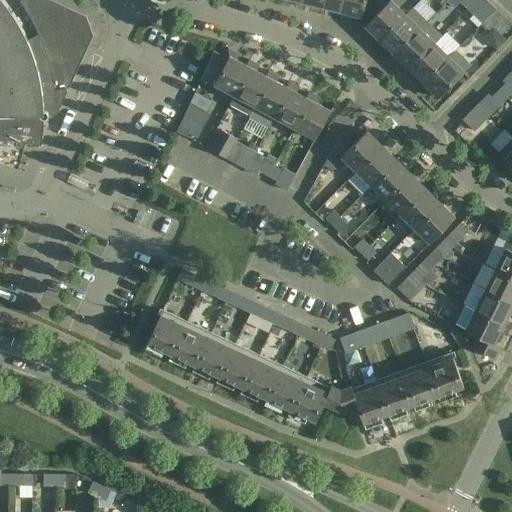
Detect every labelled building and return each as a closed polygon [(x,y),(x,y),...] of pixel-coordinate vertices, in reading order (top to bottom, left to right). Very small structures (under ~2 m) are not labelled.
[(0,0),(0,138),(41,146),(44,113),(57,113),(57,114),(93,35),(86,16),(50,0),(21,0),(20,1),(31,18),(40,36),(29,41),(14,14),(2,0),(0,0)] [(324,0),(322,8),(342,13),(345,0),(324,0)] [(345,0),(342,13),(362,18),(366,0),(345,0)] [(406,14),(406,13),(399,7),(406,0),(405,0),(389,0),(365,25),(380,40),(406,14)] [(485,3),(477,12),(484,18),(492,10),(495,7),(488,0),(485,3)] [(380,40),(394,54),(427,21),(413,6),(406,13),(406,14),(380,40)] [(501,18),(493,27),(500,33),(508,26),(508,25),(511,23),(504,15),(501,18)] [(394,54),(409,69),(442,35),(427,21),(394,54)] [(435,42),(409,69),(423,83),(449,56),(435,42)] [(201,77),(234,94),(235,95),(250,67),(247,65),(237,60),(240,54),(229,49),(225,57),(214,52),(201,77)] [(449,56),(423,83),(438,97),(471,64),(456,49),(449,56)] [(250,60),(247,65),(250,67),(235,95),(234,94),(230,103),(250,114),(251,115),(270,77),(267,76),(257,70),(260,65),(250,60)] [(269,128),(275,116),(290,88),(287,86),(277,81),(280,76),(270,70),(267,76),(270,77),(251,115),(250,114),(249,117),(269,128)] [(275,116),(295,127),(310,99),(307,97),(297,92),(300,86),(290,81),(287,86),(290,88),(275,116)] [(497,89),(506,98),(511,91),(511,90),(504,82),(497,89)] [(499,105),(506,98),(497,89),(491,96),(499,105)] [(310,99),(295,127),(316,138),(331,110),(317,103),(320,97),(310,92),(307,97),(310,99)] [(190,102),(177,132),(180,133),(186,136),(188,133),(196,137),(210,113),(190,102)] [(480,103),(463,120),(474,131),(490,114),(480,103)] [(342,156),(357,171),(382,145),(367,130),(342,156)] [(511,137),(497,154),(511,168),(511,137)] [(397,159),(382,145),(357,171),(371,185),(397,159)] [(337,158),(329,154),(324,164),(332,168),(337,158)] [(411,173),(397,159),(371,185),(386,199),(411,173)] [(269,176),(275,165),(265,160),(260,171),(269,176)] [(275,165),(269,176),(277,180),(283,170),(275,165)] [(400,213),(426,187),(411,173),(386,199),(400,213)] [(415,228),(440,202),(426,187),(400,213),(415,228)] [(440,202),(415,228),(430,242),(455,216),(440,202)] [(332,225),(341,216),(334,209),(326,217),(332,225)] [(347,223),(341,216),(332,225),(339,231),(347,223)] [(461,222),(444,239),(453,248),(470,231),(461,222)] [(505,248),(495,269),(511,277),(511,234),(505,248)] [(362,253),(370,244),(363,237),(354,246),(362,253)] [(453,248),(444,239),(427,256),(436,265),(453,248)] [(377,251),(370,244),(362,253),(368,259),(377,251)] [(391,252),(374,269),(380,275),(390,284),(406,267),(391,252)] [(420,263),(413,271),(426,284),(429,287),(438,277),(431,270),(436,265),(427,256),(420,263)] [(177,278),(202,289),(207,279),(182,268),(177,278)] [(511,277),(495,269),(485,289),(511,302),(511,277)] [(426,284),(413,271),(407,277),(413,284),(420,290),(426,284)] [(404,294),(413,284),(407,277),(397,288),(404,294)] [(226,300),(231,290),(207,279),(202,289),(226,300)] [(420,290),(413,284),(404,294),(410,300),(420,290)] [(511,302),(485,289),(476,309),(475,310),(505,324),(507,320),(511,310),(511,302)] [(250,311),(255,301),(231,290),(226,300),(250,311)] [(274,322),(279,312),(255,301),(250,311),(274,322)] [(511,323),(511,322),(507,320),(505,324),(475,310),(476,309),(465,304),(455,324),(466,329),(465,331),(479,337),(473,348),(495,359),(501,348),(495,345),(501,331),(507,334),(511,323)] [(316,421),(324,403),(331,388),(163,310),(146,347),(160,353),(163,352),(164,350),(172,353),(170,357),(184,364),(187,363),(188,361),(196,365),(194,368),(208,375),(211,374),(212,372),(220,376),(218,380),(232,386),(236,385),(236,384),(244,387),(242,391),(256,397),(259,396),(260,395),(267,398),(266,402),(281,409),(284,408),(284,406),(291,409),(290,413),(304,420),(307,418),(308,417),(316,421)] [(298,333),(303,323),(279,312),(274,322),(298,333)] [(409,312),(384,321),(390,337),(415,328),(409,312)] [(384,321),(359,330),(365,346),(390,337),(384,321)] [(322,344),(327,334),(303,323),(298,333),(322,344)] [(365,346),(359,330),(341,336),(346,353),(365,346)] [(335,338),(327,334),(322,344),(331,348),(335,338)] [(358,405),(365,426),(380,420),(381,417),(381,415),(388,413),(390,417),(405,411),(407,408),(406,406),(413,404),(415,408),(430,402),(431,399),(431,397),(438,395),(440,399),(455,393),(456,390),(456,389),(464,386),(451,352),(353,388),(352,388),(358,405)] [(332,385),(331,388),(324,403),(341,411),(358,405),(352,388),(353,388),(352,386),(342,390),(332,385)] [(2,483),(12,483),(12,472),(2,472),(2,483)] [(21,472),(12,472),(12,483),(21,484),(21,472)] [(54,484),(54,473),(45,473),(45,484),(54,484)] [(54,473),(54,484),(64,484),(64,473),(54,473)] [(98,495),(102,485),(94,481),(89,491),(98,495)] [(111,489),(102,485),(98,495),(107,499),(111,489)]
